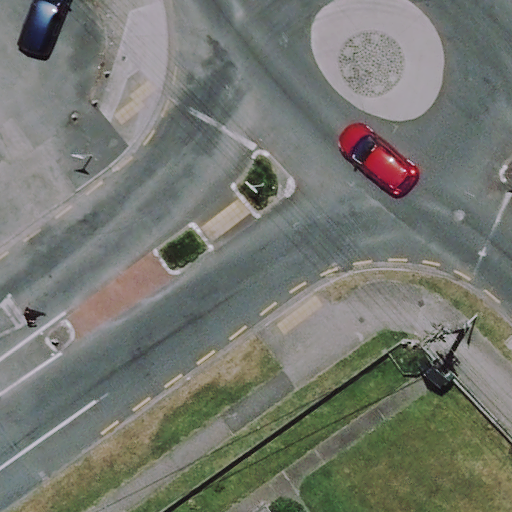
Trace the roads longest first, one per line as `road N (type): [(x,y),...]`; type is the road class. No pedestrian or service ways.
road 1 (tertiary): [(313,140),(224,223),(0,384)]
road 2 (secondary): [(475,130),(446,160),(407,170),(358,171),(313,140)]
road 3 (secondary): [(313,140),(267,73),(277,0)]
road 4 (secondary): [(474,0),(495,60),(491,97),(475,130)]
